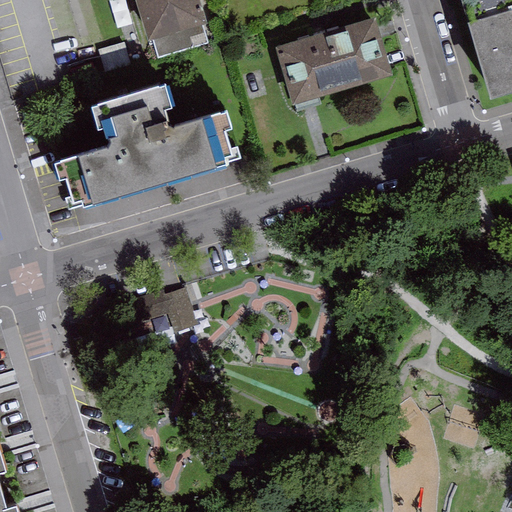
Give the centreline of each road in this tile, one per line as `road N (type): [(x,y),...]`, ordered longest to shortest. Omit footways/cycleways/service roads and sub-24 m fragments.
road 1 (residential): [(24,283),(465,144)]
road 2 (residential): [(86,511),(24,283)]
road 3 (residential): [(465,144),(419,0)]
